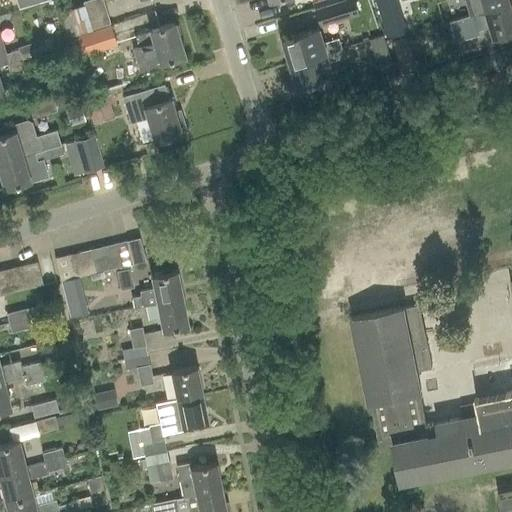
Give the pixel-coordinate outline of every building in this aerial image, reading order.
[(70,12),(61,14),(68,38),(93,30),(93,28),(111,22),(104,0),(87,0),(84,1),(85,4),(69,9),(70,12)] [(359,13),(354,0),(340,0),(317,7),(315,8),(320,25),(359,13)] [(482,11),(482,10),(509,2),(508,0),(466,0),(471,14),(482,11)] [(482,10),(482,11),(471,14),(451,20),(457,40),(480,33),(478,29),(487,26),(490,38),(511,31),(511,12),(509,2),(482,10)] [(135,35),(138,46),(134,47),(140,68),(168,60),(169,60),(184,55),(174,22),(158,27),(150,30),(135,35)] [(111,25),(70,39),(77,59),(117,46),(111,25)] [(288,64),(341,47),(338,38),(323,42),(319,27),(280,38),(288,64)] [(370,39),(379,66),(393,61),(384,34),(370,39)] [(21,48),(5,53),(4,49),(0,35),(0,63),(41,51),(54,47),(51,37),(21,46),(21,48)] [(393,41),(401,70),(416,66),(407,37),(393,41)] [(341,47),(288,64),(296,88),(322,80),(318,68),(330,64),(329,60),(343,56),(341,47)] [(41,51),(0,63),(0,90),(2,90),(0,82),(0,65),(8,63),(10,72),(26,67),(23,58),(41,52),(41,51)] [(87,100),(94,122),(115,115),(111,102),(116,100),(116,97),(125,95),(123,89),(87,100)] [(181,133),(180,131),(185,129),(181,116),(176,118),(170,98),(152,103),(149,92),(126,99),(133,121),(146,117),(154,141),(181,133)] [(29,104),(33,117),(57,110),(53,97),(29,104)] [(67,112),(71,124),(85,120),(82,108),(67,112)] [(28,118),(11,123),(13,130),(0,134),(0,161),(61,143),(56,129),(37,135),(33,121),(28,118)] [(97,134),(75,140),(84,172),(105,166),(97,134)] [(0,173),(4,188),(44,175),(39,161),(64,154),(61,143),(0,161),(0,173)] [(121,266),(122,270),(119,271),(123,288),(133,286),(129,265),(133,264),(127,239),(115,242),(121,266)] [(115,242),(103,245),(109,269),(121,266),(115,242)] [(97,272),(109,269),(103,245),(91,247),(97,272)] [(91,247),(79,250),(85,274),(97,272),(91,247)] [(79,250),(68,253),(73,277),(79,276),(85,274),(79,250)] [(60,280),(73,277),(68,253),(55,256),(60,280)] [(38,260),(26,263),(31,287),(44,285),(38,260)] [(13,266),(19,290),(31,287),(26,263),(13,266)] [(8,293),(19,290),(13,266),(2,269),(8,293)] [(151,273),(154,288),(141,290),(142,295),(133,296),(135,307),(157,302),(183,297),(178,268),(151,273)] [(71,317),(87,313),(78,278),(62,282),(71,317)] [(189,325),(183,297),(157,302),(162,330),(189,325)] [(431,365),(427,345),(419,304),(403,307),(403,306),(353,316),(370,402),(372,402),(380,445),(394,443),(402,481),(511,458),(511,492),(500,495),(503,511),(511,511),(511,391),(475,399),(478,413),(458,417),(461,429),(429,435),(415,368),(431,365)] [(7,312),(10,322),(29,317),(27,307),(7,312)] [(29,317),(10,322),(12,330),(32,325),(29,317)] [(124,358),(125,359),(147,354),(142,326),(129,329),(131,336),(121,338),(123,348),(109,351),(112,361),(124,358)] [(153,381),(147,354),(125,359),(126,367),(137,365),(140,383),(153,381)] [(0,380),(4,380),(23,375),(43,370),(41,361),(23,366),(21,359),(0,364),(0,380)] [(170,369),(176,398),(203,393),(197,364),(170,369)] [(23,375),(26,384),(45,378),(43,370),(23,375)] [(0,380),(0,410),(11,408),(4,380),(0,380)] [(115,390),(95,394),(98,409),(118,405),(115,390)] [(156,404),(160,422),(162,422),(165,434),(185,430),(184,426),(208,421),(203,393),(176,398),(176,399),(156,404)] [(60,410),(56,398),(32,404),(35,417),(60,410)] [(39,431),(57,427),(54,415),(36,420),(39,431)] [(139,428),(144,454),(168,449),(165,434),(162,422),(160,422),(149,425),(150,426),(139,428)] [(0,472),(26,466),(19,439),(0,444),(0,472)] [(62,447),(43,452),(45,461),(65,456),(62,447)] [(168,449),(144,454),(150,483),(174,478),(168,449)] [(0,481),(5,500),(33,493),(29,477),(68,467),(65,456),(45,461),(26,466),(0,472),(0,481)] [(184,496),(222,488),(217,460),(192,465),(191,461),(177,464),(184,496)] [(88,479),(91,492),(104,489),(101,476),(88,479)] [(184,497),(185,496),(188,511),(199,510),(199,511),(230,511),(228,501),(225,501),(222,488),(184,496),(184,497)] [(77,501),(57,506),(55,498),(36,504),(33,493),(5,500),(7,511),(70,511),(79,510),(77,501)] [(90,498),(77,501),(79,510),(92,507),(90,498)] [(180,511),(179,503),(152,509),(152,511),(180,511)]
